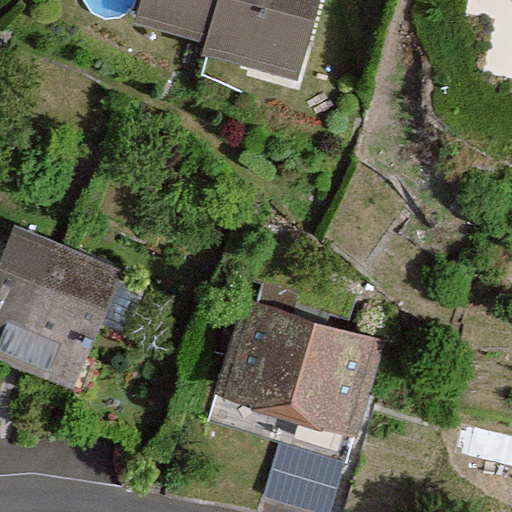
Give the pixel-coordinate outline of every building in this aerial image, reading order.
[(206,73),(301,97),(326,0),(146,0),(138,35),(211,54),(206,73)] [(9,239),(0,263),(0,369),(26,379),(69,261),(9,239)] [(69,261),(26,379),(87,400),(129,283),(69,261)] [(247,320),(225,413),(374,447),(395,354),(337,340),(349,286),(279,270),(267,324),(247,320)] [(337,510),(349,454),(281,439),(269,495),(337,510)]
